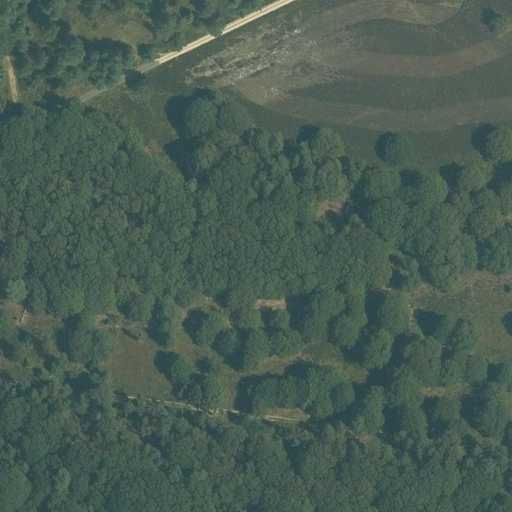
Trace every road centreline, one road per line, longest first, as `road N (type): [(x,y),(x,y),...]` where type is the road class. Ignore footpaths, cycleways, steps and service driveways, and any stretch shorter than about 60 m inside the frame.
road 1 (track): [(0,382),(511,450)]
road 2 (track): [(0,136),(286,0)]
